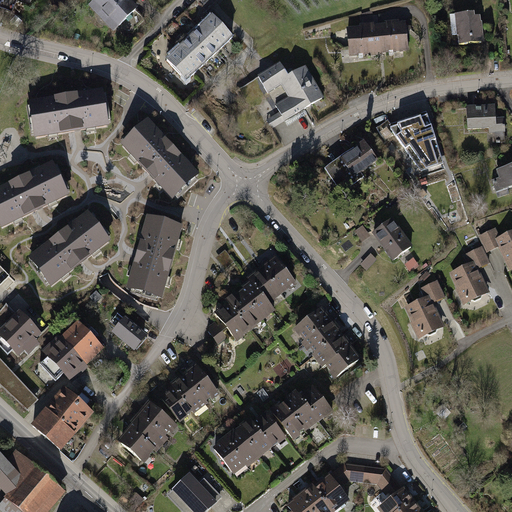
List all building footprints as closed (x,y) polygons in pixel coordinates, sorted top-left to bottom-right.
[(114,33),(139,10),(129,0),(96,0),(89,7),(114,33)] [(219,0),(196,0),(208,11),(219,0)] [(212,14),(200,25),(224,50),(236,39),(212,14)] [(475,14),(456,16),(459,46),(485,43),(481,18),(475,19),(475,14)] [(347,31),(350,58),(408,50),(406,23),(347,31)] [(201,26),(189,37),(212,61),(224,51),(201,26)] [(188,37),(177,48),(200,73),(212,62),(188,37)] [(176,48),(164,59),(187,84),(199,73),(176,48)] [(281,86),(289,98),(275,106),(280,113),(266,122),(272,130),(325,99),(306,68),(289,78),(282,64),(258,78),(259,79),(239,90),(249,107),(281,86)] [(101,92),(31,104),(37,138),(106,126),(101,92)] [(491,107),(465,108),(466,132),(486,131),(486,134),(502,133),(502,119),(492,120),(491,107)] [(427,116),(390,128),(421,172),(444,164),(427,116)] [(197,174),(149,123),(123,147),(171,198),(197,174)] [(362,145),(323,173),(337,191),(375,164),(362,145)] [(511,164),(492,171),(500,195),(511,190),(511,164)] [(0,221),(3,228),(67,196),(51,165),(0,190),(0,221)] [(52,286),(108,243),(87,215),(31,258),(52,286)] [(161,297),(180,229),(147,220),(128,288),(161,297)] [(388,225),(372,237),(391,263),(408,250),(388,225)] [(356,232),(363,243),(371,237),(365,226),(356,232)] [(511,227),(494,239),(511,266),(511,227)] [(235,263),(226,251),(216,259),(226,270),(235,263)] [(372,255),(362,265),(368,270),(377,260),(372,255)] [(268,304),(295,283),(276,259),(248,281),(251,284),(227,302),(230,306),(217,316),(235,340),(273,310),(268,304)] [(478,259),(452,272),(470,307),(496,293),(478,259)] [(0,284),(9,276),(0,266),(0,284)] [(426,297),(406,308),(424,341),(451,326),(437,302),(448,296),(437,277),(420,286),(426,297)] [(323,304),(293,327),(332,379),(362,356),(323,304)] [(19,313),(0,330),(0,340),(18,359),(25,352),(28,356),(39,346),(36,342),(42,336),(19,313)] [(126,320),(115,333),(136,351),(147,338),(126,320)] [(58,336),(40,353),(46,358),(37,366),(56,387),(65,378),(74,387),(92,370),(88,366),(106,351),(79,323),(62,339),(58,336)] [(215,323),(207,330),(219,346),(227,339),(215,323)] [(0,378),(29,410),(40,400),(0,356),(0,378)] [(160,399),(181,425),(220,397),(197,366),(187,374),(189,375),(183,379),(182,378),(170,386),(173,389),(160,399)] [(282,378),(293,371),(289,366),(279,372),(282,378)] [(31,427),(63,454),(95,415),(64,389),(31,427)] [(212,448),(232,474),(284,434),(288,440),(327,410),(310,389),(297,398),(294,394),(252,427),(248,421),(212,448)] [(119,444),(145,466),(155,454),(158,455),(179,429),(150,403),(131,425),(133,427),(119,444)] [(49,511),(66,492),(15,448),(6,459),(0,452),(0,486),(6,493),(2,498),(19,511),(49,511)] [(370,503),(377,511),(416,511),(382,470),(343,465),(288,506),(291,511),(329,511),(345,500),(338,490),(349,482),(375,484),(382,493),(370,503)] [(169,496),(183,511),(208,511),(217,504),(190,476),(169,496)]
